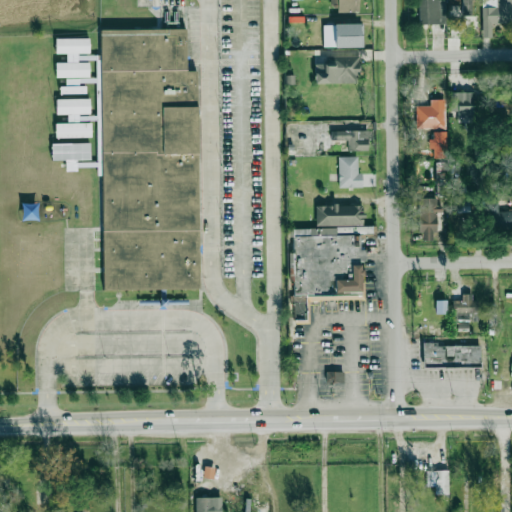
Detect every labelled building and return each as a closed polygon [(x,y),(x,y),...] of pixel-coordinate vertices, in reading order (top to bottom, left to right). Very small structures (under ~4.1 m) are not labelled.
[(360,12),(359,0),(331,0),(332,12),(360,12)] [(418,0),(419,24),(445,24),(445,0),(418,0)] [(472,0),(461,0),(461,14),(472,14),(472,0)] [(511,0),(481,0),(483,37),(491,37),(491,24),(511,23),(511,0)] [(363,24),(322,24),(322,47),(363,47),(363,24)] [(199,289),(103,290),(100,30),(186,29),(187,71),(197,71),(199,289)] [(88,38),(55,39),(55,54),(66,53),(66,62),(55,63),(55,78),(89,77),(88,62),(77,62),(77,53),(89,53),(88,38)] [(314,84),(357,83),(356,74),(360,74),(360,55),(334,55),(334,64),(314,64),(314,84)] [(85,86),(59,87),(59,94),(85,93),(85,86)] [(459,117),(474,117),(474,92),(458,92),(459,117)] [(89,99),(55,99),(56,115),(67,114),(67,122),(79,122),(79,114),(89,114),(89,99)] [(415,106),(416,129),(445,128),(445,100),(430,100),(430,106),(415,106)] [(90,123),(55,123),(55,137),(90,137),(90,123)] [(368,150),(368,130),(331,131),(331,140),(347,140),(347,151),(368,150)] [(89,143),(51,144),(52,161),(89,160),(89,143)] [(361,188),(361,173),(357,173),(357,157),(338,157),(338,188),(361,188)] [(436,186),(437,196),(445,195),(444,185),(436,186)] [(436,198),(419,198),(419,240),(433,240),(433,233),(437,232),(437,209),(436,209),(436,198)] [(511,225),(511,211),(497,212),(497,200),(486,201),(487,227),(511,225)] [(361,294),(360,261),(365,261),(365,248),(358,248),(357,227),(363,227),(363,205),(315,206),(316,228),(291,228),(291,253),(290,253),(292,320),(306,320),(305,296),(361,294)] [(463,286),(453,286),(452,328),(468,328),(469,313),(475,313),(475,294),(463,294),(463,286)] [(435,313),(447,313),(446,300),(435,300),(435,313)] [(480,366),(424,366),(424,343),(438,342),(438,347),(480,347),(480,366)] [(325,382),(343,383),(344,372),(326,371),(325,382)] [(426,486),(434,486),(434,494),(448,494),(448,470),(426,471),(426,486)] [(195,498),(195,511),(220,511),(221,497),(195,498)]
